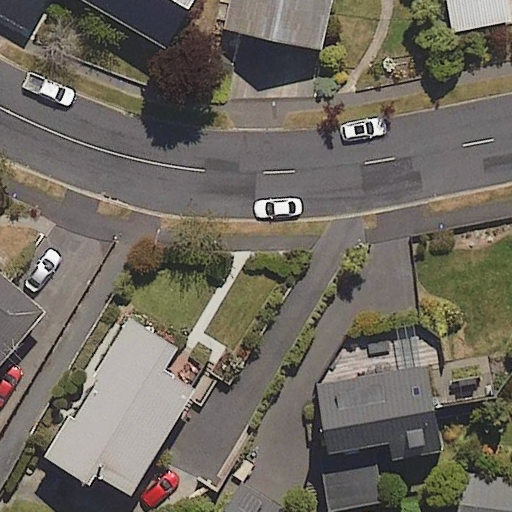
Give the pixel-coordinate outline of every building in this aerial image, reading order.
[(90,0),(169,45),(194,0),(90,0)] [(323,49),(333,0),(231,0),(225,28),(323,49)] [(511,0),(446,0),(454,32),(511,18),(511,0)] [(0,272),(0,366),(47,311),(0,272)] [(166,369),(178,347),(126,317),(91,377),(97,381),(78,414),(71,411),(45,455),(95,484),(99,477),(134,498),(198,388),(166,369)] [(24,346),(0,383),(0,402),(12,411),(45,360),(24,346)] [(432,368),(317,384),(327,453),(393,443),(395,460),(444,453),(432,368)] [(324,511),(325,511),(384,507),(381,462),(321,467),(324,511)] [(462,511),(511,511),(511,479),(467,474),(462,511)] [(289,511),(290,510),(240,483),(225,511),(289,511)]
